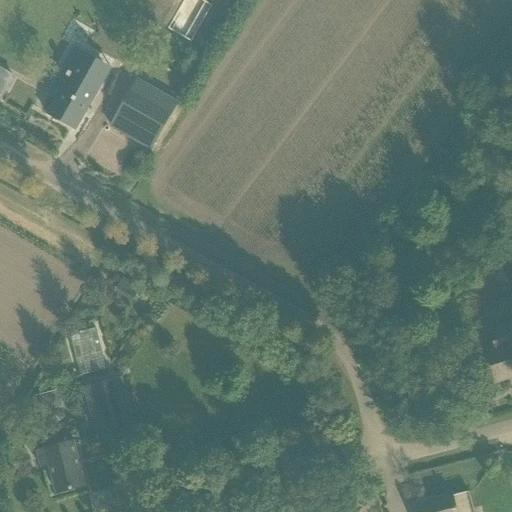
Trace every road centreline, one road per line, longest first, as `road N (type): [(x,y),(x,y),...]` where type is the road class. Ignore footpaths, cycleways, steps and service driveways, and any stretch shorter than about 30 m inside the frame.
road 1 (unclassified): [(377,450),(358,383),(328,339),(0,152)]
road 2 (unclassified): [(167,511),(377,450)]
road 3 (unclassified): [(377,450),(511,419)]
